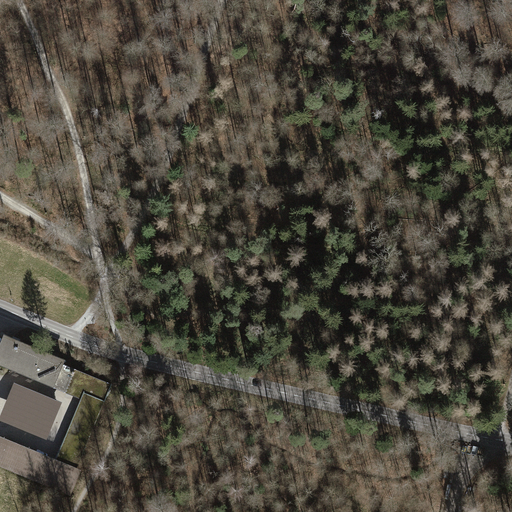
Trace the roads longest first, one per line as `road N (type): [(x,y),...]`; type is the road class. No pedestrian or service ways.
road 1 (tertiary): [(511,446),(118,353),(0,310)]
road 2 (track): [(105,280),(143,216),(222,0)]
road 3 (track): [(99,261),(77,143),(19,0)]
road 4 (track): [(73,511),(117,422),(118,353)]
